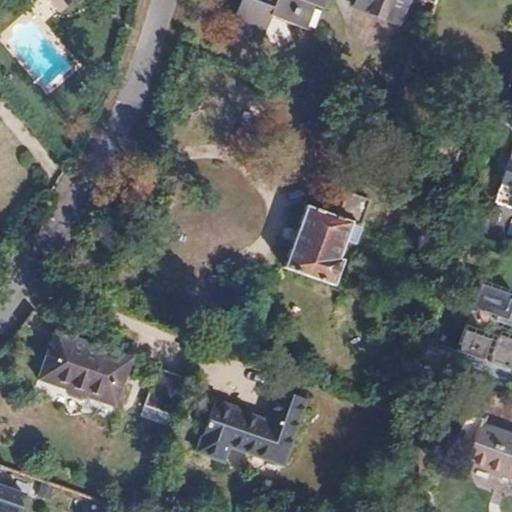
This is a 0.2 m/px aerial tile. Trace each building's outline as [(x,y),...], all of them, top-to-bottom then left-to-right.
[(54,0),(61,8),(71,0),(54,0)] [(253,0),(253,1),(250,0),(239,0),(228,30),(259,42),(269,16),(304,30),(314,4),(302,0),(253,0)] [(410,22),(417,0),(355,0),(353,7),(397,23),(399,18),(410,22)] [(440,126),(444,113),(400,97),(395,110),(440,126)] [(468,137),(443,128),(428,167),(454,176),(468,137)] [(511,146),(493,201),(511,207),(511,146)] [(304,206),(282,267),(334,285),(343,261),(337,259),(344,241),(354,244),(358,231),(357,231),(368,202),(345,193),(336,217),(304,206)] [(511,289),(480,279),(470,309),(511,324),(511,289)] [(464,324),(453,356),(511,376),(511,335),(501,332),(499,337),(464,324)] [(113,402),(129,356),(56,328),(38,375),(66,385),(65,388),(84,395),(85,392),(113,402)] [(186,376),(158,366),(144,403),(173,413),(186,376)] [(283,463),(306,400),(278,390),(267,420),(236,409),(236,407),(216,400),(197,451),(223,460),(229,444),(283,463)] [(169,423),(173,413),(144,403),(141,413),(169,423)] [(511,475),(511,432),(480,421),(467,459),(511,475)] [(0,487),(0,511),(10,511),(18,493),(0,487)]
